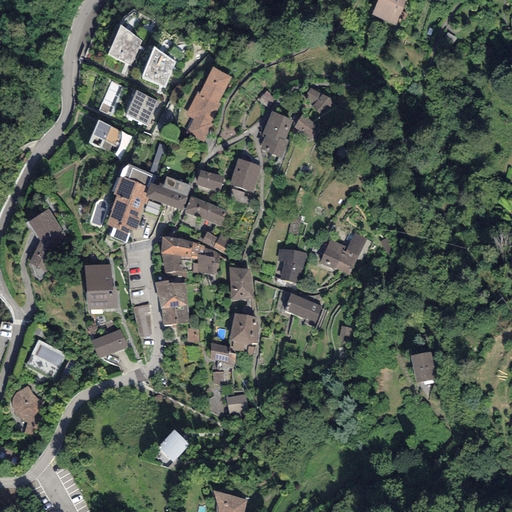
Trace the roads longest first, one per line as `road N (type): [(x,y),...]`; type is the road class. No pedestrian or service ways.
road 1 (residential): [(0,482),(29,478),(76,401),(155,361),(143,257),(161,233)]
road 2 (residential): [(91,0),(78,20),(62,121),(31,161),(0,227)]
